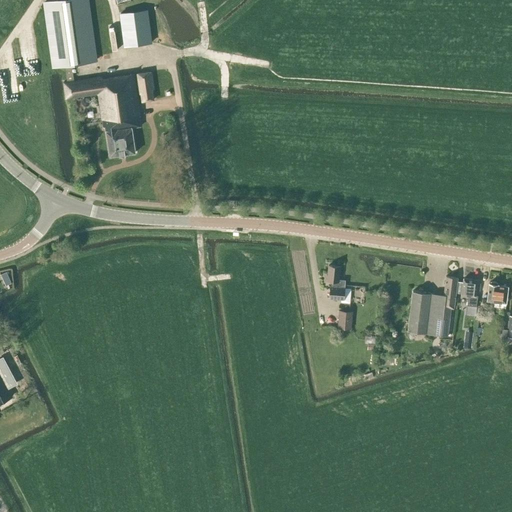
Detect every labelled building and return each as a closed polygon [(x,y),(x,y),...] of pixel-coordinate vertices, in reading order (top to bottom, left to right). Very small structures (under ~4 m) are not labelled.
[(67,81),(64,82),(66,98),(98,93),(103,127),(105,127),(110,156),(135,152),(132,128),(141,127),(139,116),(140,116),(134,74),(104,78),(103,76),(74,80),(72,64),(95,61),(86,0),(53,0),(45,1),(54,67),(65,65),(67,81)] [(151,43),(147,10),(120,13),(125,46),(151,43)] [(154,100),(152,90),(153,90),(151,72),(137,74),(140,94),(141,94),(142,101),(154,100)] [(339,279),(340,266),(329,265),(327,280),(332,281),(332,285),(330,285),(329,298),(341,299),(341,302),(350,303),(351,288),(345,288),(345,280),(339,279)] [(457,293),(459,281),(457,281),(458,277),(446,276),(444,294),(412,291),(407,331),(447,335),(451,308),(454,308),(456,293),(457,293)] [(463,282),(459,281),(457,293),(471,295),(471,296),(468,295),(467,305),(476,306),(478,295),(475,295),(477,279),(463,278),(463,282)] [(487,300),(495,301),(494,306),(505,308),(508,286),(498,285),(498,284),(489,283),(487,300)] [(337,327),(351,329),(352,311),(339,310),(337,327)] [(471,347),(472,337),(465,336),(463,346),(471,347)] [(0,359),(0,402),(12,396),(7,388),(10,386),(5,377),(11,374),(3,358),(0,359)]
